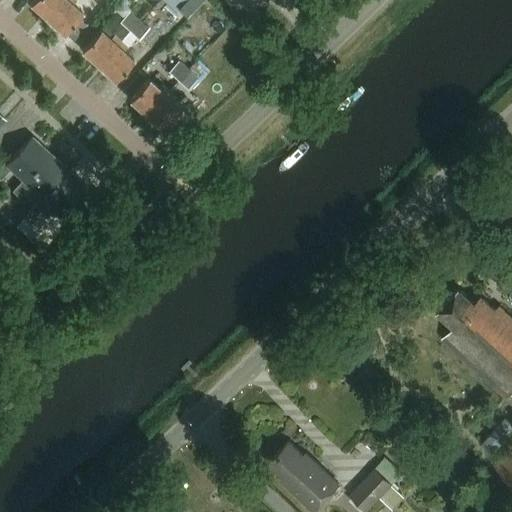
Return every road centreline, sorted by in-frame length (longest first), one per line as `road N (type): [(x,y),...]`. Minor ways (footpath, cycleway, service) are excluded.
road 1 (tertiary): [(189,418),(511,119)]
road 2 (unclassified): [(0,363),(182,188)]
road 3 (residential): [(182,188),(0,20)]
road 4 (unclassified): [(182,188),(320,51)]
road 5 (unclassified): [(289,511),(189,418)]
road 6 (tertiary): [(96,511),(189,418)]
